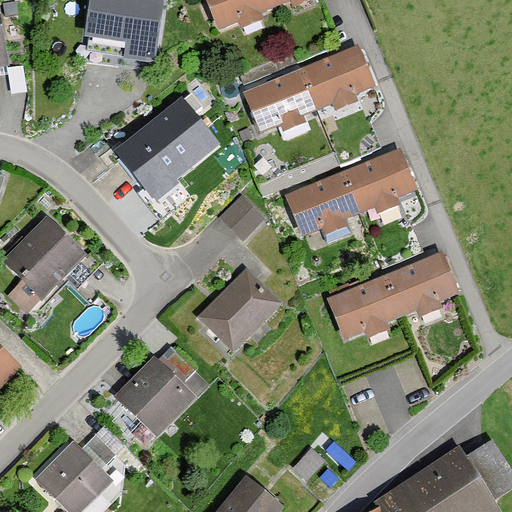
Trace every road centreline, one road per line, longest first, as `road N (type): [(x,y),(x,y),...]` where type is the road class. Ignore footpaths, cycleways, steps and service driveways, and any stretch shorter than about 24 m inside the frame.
road 1 (residential): [(0,458),(150,304),(145,264),(98,207),(43,161),(0,144)]
road 2 (unclassified): [(511,360),(342,511)]
